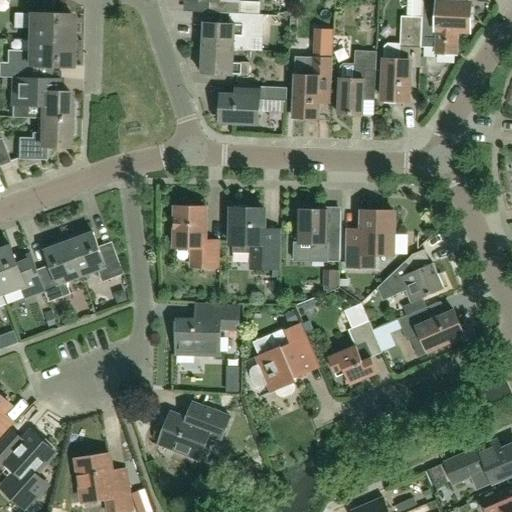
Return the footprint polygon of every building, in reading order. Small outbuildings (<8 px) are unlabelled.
[(181,0),(182,2),(210,3),(209,13),(230,14),(260,16),(260,3),(241,2),(240,0),(181,0)] [(399,0),(400,10),(416,10),(416,0),(399,0)] [(423,0),(422,18),(421,46),(422,48),(437,49),(437,55),(455,56),(456,33),(469,33),(471,5),(447,4),(447,0),(423,0)] [(269,23),(283,23),(283,7),(269,7),(269,23)] [(30,41),(71,42),(72,15),(14,13),(13,28),(30,28),(30,41)] [(264,16),(260,16),(230,14),(229,20),(229,25),(204,23),(203,49),(234,51),(251,52),(251,39),(263,40),(264,16)] [(384,48),(384,60),(382,101),(408,102),(409,68),(410,46),(421,46),(422,18),(406,17),(402,17),(400,45),(389,45),(384,48)] [(71,67),(71,42),(30,41),(29,51),(13,51),(12,63),(0,62),(0,78),(7,79),(7,77),(10,78),(10,79),(44,80),(44,78),(24,78),(25,72),(25,65),(71,67)] [(233,63),(234,51),(203,49),(201,75),(249,78),(249,64),(233,63)] [(319,120),(320,105),(325,105),(330,105),(332,60),(332,51),(312,51),(312,59),(311,77),(294,76),(292,119),(319,120)] [(375,72),(376,72),(377,52),(355,51),(354,66),(343,65),(339,68),(337,115),(362,116),(363,102),(368,102),(374,102),(375,72)] [(49,79),(44,78),(44,80),(10,79),(10,107),(39,107),(38,119),(74,120),(74,104),(70,101),(70,93),(61,93),(61,86),(61,79),(49,79)] [(286,103),(286,89),(233,87),(233,92),(233,97),(221,97),(219,123),(258,125),(259,101),(286,103)] [(47,146),(68,147),(69,138),(73,136),(74,120),(38,119),(38,132),(32,132),(32,138),(19,137),(18,159),(46,160),(47,146)] [(1,139),(0,138),(0,166),(10,162),(1,139)] [(205,209),(176,208),(174,248),(191,249),(191,268),(217,268),(218,242),(211,242),(204,242),(205,209)] [(233,253),(251,254),(251,270),(277,270),(278,232),(271,232),(263,231),(263,210),(231,209),(230,245),(233,245),(233,253)] [(327,229),(328,212),(299,211),(298,244),(315,245),(314,262),(339,263),(340,230),(334,229),(327,229)] [(393,213),(361,212),(361,231),(354,231),(348,231),(347,268),(373,268),(373,256),(392,256),(393,213)] [(69,243),(82,277),(97,272),(101,284),(123,276),(111,244),(105,246),(98,248),(93,234),(69,243)] [(66,283),(82,277),(69,243),(44,252),(50,267),(44,269),(37,272),(44,293),(49,304),(70,296),(66,283)] [(23,256),(14,259),(10,248),(0,251),(0,286),(3,295),(21,288),(25,300),(44,293),(37,272),(30,254),(23,256)] [(383,283),(395,296),(405,291),(411,303),(402,307),(406,317),(426,308),(422,298),(443,289),(432,264),(412,273),(408,269),(403,264),(383,283)] [(324,270),(323,294),(339,288),(339,271),(336,271),(324,270)] [(219,357),(220,330),(238,330),(239,307),(211,306),(210,321),(194,321),(177,320),(176,356),(219,357)] [(464,337),(453,311),(437,318),(435,312),(432,306),(426,308),(406,317),(397,321),(406,343),(420,337),(427,353),(464,337)] [(374,336),(372,331),(368,323),(351,330),(347,331),(354,347),(327,358),(334,375),(343,371),(349,387),(378,375),(371,359),(363,340),(374,336)] [(295,387),(294,385),(297,383),(295,379),(314,371),(320,369),(302,324),(285,331),(290,345),(281,349),(280,347),(255,357),(255,358),(256,358),(259,365),(252,368),(249,371),(249,375),(252,384),(256,387),(260,387),(267,384),(270,393),(269,393),(270,395),(276,392),(277,395),(280,397),(284,398),(292,395),(295,391),(295,387)] [(374,336),(376,340),(393,333),(389,324),(372,331),(374,336)] [(7,420),(2,415),(10,407),(0,397),(0,437),(12,424),(7,420)] [(219,443),(229,417),(193,404),(190,411),(187,420),(170,413),(158,446),(198,462),(207,438),(219,443)] [(43,443),(31,432),(23,441),(18,436),(13,432),(0,446),(0,467),(5,462),(16,472),(1,488),(25,510),(48,486),(36,475),(55,454),(52,451),(54,448),(45,440),(43,443)] [(485,450),(483,446),(445,463),(454,484),(486,470),(492,484),(511,475),(511,444),(487,456),(485,450)] [(111,472),(109,455),(77,460),(83,503),(107,499),(109,511),(129,511),(132,511),(126,470),(119,471),(111,472)] [(511,511),(511,485),(480,500),(484,511),(511,511)] [(351,511),(388,511),(383,498),(351,511)] [(419,508),(420,511),(436,511),(432,502),(419,508)]
